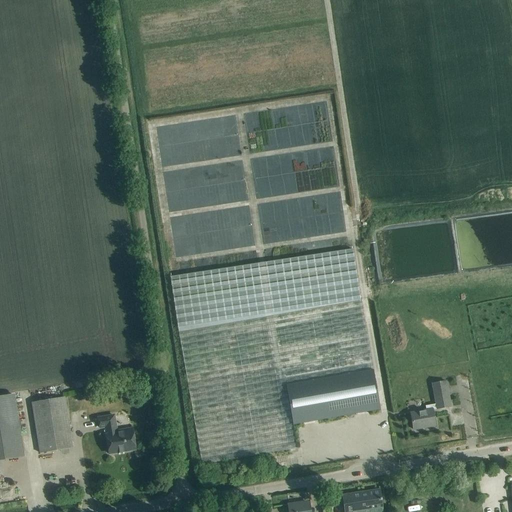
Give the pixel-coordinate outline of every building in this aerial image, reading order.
[(352,249),(169,276),(202,464),(297,447),(293,424),(379,410),(360,300),(352,249)] [(410,413),(411,419),(413,429),(435,425),(432,410),(450,406),(449,396),(446,381),(432,383),(436,404),(424,406),(425,410),(410,413)] [(0,398),(0,459),(24,455),(14,396),(0,398)] [(32,402),(38,443),(40,453),(72,447),(71,437),(65,397),(32,402)] [(106,435),(109,454),(135,449),(132,430),(117,433),(114,415),(98,418),(99,428),(105,427),(106,435)] [(342,496),(344,506),(344,511),(366,511),(366,510),(382,508),(381,500),(379,490),(342,496)] [(288,504),(288,511),(310,511),(309,503),(296,505),(296,503),(288,504)]
